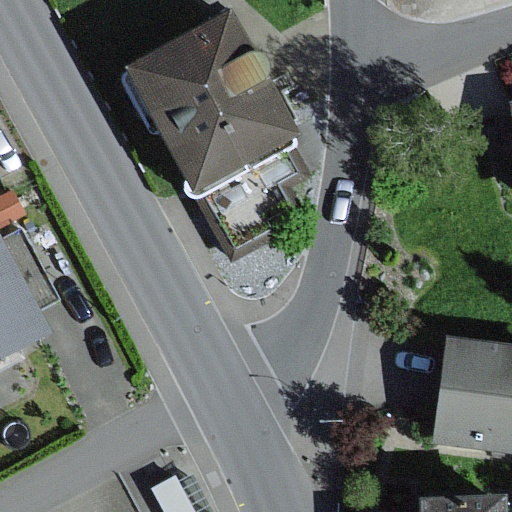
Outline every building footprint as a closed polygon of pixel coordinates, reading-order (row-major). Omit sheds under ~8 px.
[(223,21),(116,79),(186,207),(293,150),(260,89),(260,81),(254,68),(246,64),(223,21)] [(12,195),(0,200),(0,227),(22,218),(12,195)] [(18,231),(0,240),(0,260),(31,319),(57,305),(18,231)] [(0,260),(0,364),(43,341),(31,319),(0,260)] [(511,355),(440,346),(427,449),(511,459),(511,355)] [(189,511),(173,481),(150,493),(160,511),(189,511)]
